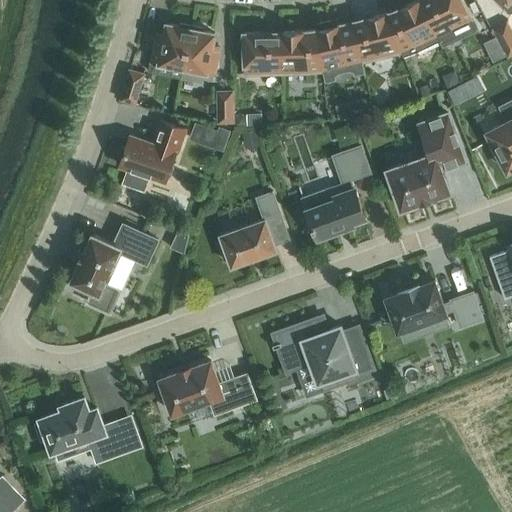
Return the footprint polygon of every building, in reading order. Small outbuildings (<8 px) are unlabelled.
[(416,0),(399,8),(387,13),(401,51),(403,57),(416,52),(440,41),(438,35),(421,0),(416,0)] [(462,0),(421,0),(438,35),(471,19),(462,0)] [(511,11),(511,0),(496,0),(510,13),(511,11)] [(401,51),(387,13),(352,21),(362,60),(401,51)] [(316,23),(317,29),(322,70),(325,83),(336,80),(335,76),(338,74),(349,71),(353,72),(354,76),(365,74),(362,60),(352,21),(331,26),(330,20),(316,23)] [(494,29),(508,56),(511,53),(511,31),(507,22),(494,29)] [(158,33),(152,61),(150,72),(181,78),(183,67),(191,25),(179,23),(179,26),(167,23),(164,35),(158,33)] [(203,28),(191,25),(183,67),(181,78),(200,82),(201,79),(212,81),(213,73),(219,46),(212,44),(215,32),(202,30),(203,28)] [(305,31),(281,31),(282,72),(309,71),(322,70),(317,29),(305,31)] [(282,72),(281,31),(244,32),(245,73),(282,72)] [(144,73),(130,69),(121,98),(135,103),(144,73)] [(233,121),(232,91),(218,91),(218,122),(233,121)] [(511,100),(507,103),(511,111),(511,118),(487,131),(507,170),(511,167),(511,100)] [(442,168),(465,160),(448,113),(424,121),(435,152),(387,169),(401,208),(420,202),(432,198),(431,198),(450,191),(442,168)] [(123,183),(144,190),(149,175),(165,181),(166,177),(170,175),(173,167),(171,163),(175,152),(177,153),(186,128),(161,120),(153,143),(130,135),(126,147),(121,146),(116,161),(121,162),(120,165),(128,168),(123,183)] [(191,136),(208,140),(212,125),(195,121),(191,136)] [(317,238),(345,228),(366,221),(365,217),(366,217),(352,178),(370,171),(361,145),(333,155),(346,189),(334,194),(332,187),(303,197),(317,238)] [(232,265),(276,249),(268,226),(284,221),(273,191),(257,197),(264,218),(221,234),(223,241),(219,242),(225,259),(229,258),(232,265)] [(87,301),(109,311),(119,290),(105,283),(120,250),(146,262),(157,239),(123,223),(114,243),(92,233),(84,251),(83,251),(78,262),(79,262),(70,280),(92,290),(87,301)] [(184,253),(188,234),(178,229),(170,247),(184,253)] [(398,330),(446,313),(447,313),(447,312),(454,309),(460,325),(483,317),(473,291),(451,299),(451,300),(443,302),(435,279),(420,284),(419,281),(418,282),(401,288),(400,288),(401,291),(386,296),(398,330)] [(364,342),(349,347),(341,325),(317,333),(312,319),(274,333),(277,343),(273,344),(274,347),(278,346),(287,370),(311,361),(318,382),(320,381),(323,391),(358,379),(356,373),(373,367),(364,342)] [(247,372),(219,382),(211,360),(192,367),(192,366),(178,371),(178,372),(160,378),(166,394),(164,399),(167,407),(171,409),(172,412),(175,411),(180,413),(188,410),(190,406),(209,399),(215,414),(257,399),(247,372)] [(89,410),(84,397),(62,405),(63,410),(41,418),(42,421),(36,424),(41,439),(47,437),(52,450),(55,449),(58,459),(78,452),(74,442),(88,437),(96,462),(128,450),(117,420),(103,425),(97,407),(89,410)] [(0,511),(10,511),(16,507),(0,490),(0,511)]
